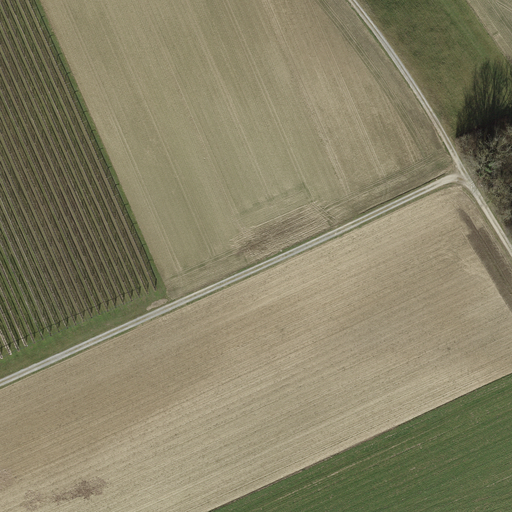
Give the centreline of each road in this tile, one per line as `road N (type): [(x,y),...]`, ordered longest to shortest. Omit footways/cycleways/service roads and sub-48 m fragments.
road 1 (track): [(464,173),(0,385)]
road 2 (track): [(511,252),(416,86),(351,0)]
